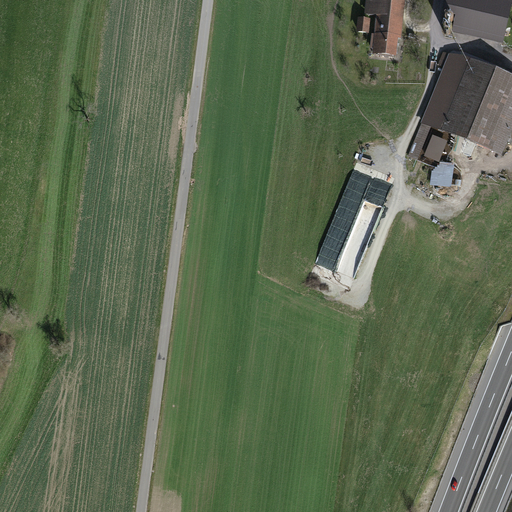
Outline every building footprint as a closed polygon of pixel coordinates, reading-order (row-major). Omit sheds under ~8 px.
[(393,57),(399,0),(384,0),(384,2),(370,1),(369,15),(382,16),(380,37),(373,36),(372,48),(379,49),(378,55),(393,57)] [(509,3),(495,0),(449,0),(446,15),(457,17),(453,31),(501,42),(509,3)] [(368,22),(360,21),(359,32),(367,32),(368,22)] [(498,108),(510,79),(450,55),(421,124),(499,154),(509,129),(493,122),(495,115),(502,118),(505,110),(498,108)] [(511,122),(511,79),(510,79),(498,108),(505,110),(502,118),(495,115),(493,122),(509,129),(511,122)] [(420,157),(419,162),(438,166),(439,161),(420,157)] [(452,189),(456,165),(436,162),(432,186),(452,189)]
